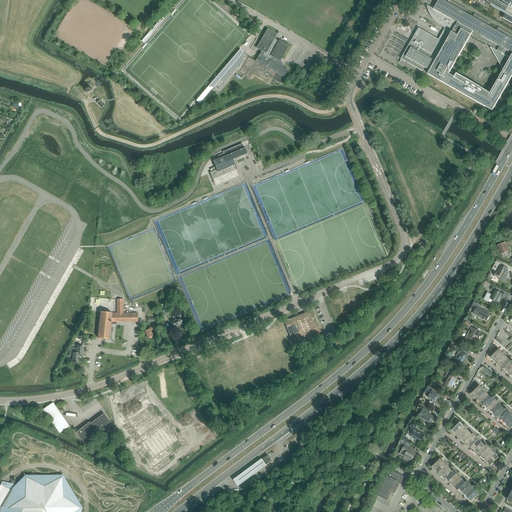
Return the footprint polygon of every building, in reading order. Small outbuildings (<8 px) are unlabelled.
[(451,0),(450,0),(449,3),(442,0),(438,0),(433,9),(427,5),(427,6),(427,7),(427,8),(428,9),(428,11),(429,12),(429,13),(430,15),(431,17),(433,19),(433,20),(435,21),(436,23),(438,24),(439,25),(441,26),(443,27),(445,28),(446,29),(440,40),(419,28),(414,36),(413,39),(412,39),(401,59),(423,71),(425,68),(430,71),(428,74),(492,111),(511,76),(511,34),(498,27),(497,30),(488,26),(490,22),(475,14),(473,17),(464,12),(466,9),(451,0)] [(511,0),(487,0),(486,3),(505,14),(502,18),(511,23),(511,0)] [(247,55),(243,52),(212,89),(218,94),(237,72),(250,79),(251,76),(252,74),(270,84),(273,79),(281,84),(285,77),(284,77),(288,70),(282,67),(282,66),(282,65),(281,62),(280,61),(279,61),(288,45),(289,46),(289,45),(282,42),(279,40),(280,41),(279,42),(274,39),(276,35),(277,35),(276,34),(267,29),(268,30),(257,49),(256,48),(261,51),(260,54),(256,61),(248,57),(248,56),(247,55)] [(242,144),(223,152),(225,156),(213,161),(217,170),(211,172),(210,173),(213,180),(237,169),(233,160),(247,154),(245,148),(244,148),(242,144)] [(508,252),(508,251),(505,243),(498,246),(502,254),(505,253),(506,256),(509,255),(508,252)] [(496,273),(494,276),(504,282),(506,279),(505,278),(508,272),(507,272),(508,269),(503,266),(501,269),(502,269),(499,274),(496,273)] [(492,286),(490,290),(494,292),(494,293),(492,296),(492,295),(488,293),(484,300),(486,300),(488,302),(490,299),(491,299),(496,302),(501,294),(495,291),(497,288),(492,286)] [(111,316),(112,313),(100,312),(98,338),(109,339),(111,323),(111,322),(138,322),(138,313),(132,313),(132,316),(123,316),(123,299),(117,299),(117,316),(111,316)] [(481,306),(475,302),(474,305),(477,307),(473,314),(486,321),(490,314),(480,308),(481,306)] [(284,322),(293,344),(297,342),(297,343),(299,342),(298,341),(321,332),(312,310),(289,320),(289,319),(287,320),(284,322)] [(174,327),(175,327),(176,328),(177,327),(177,326),(183,324),(180,318),(171,322),(172,325),(173,325),(174,327)] [(145,331),(148,338),(153,336),(151,331),(155,329),(153,326),(148,328),(149,330),(145,331)] [(465,339),(473,343),(474,341),(475,341),(477,338),(478,339),(480,336),(479,335),(480,332),(471,327),(469,331),(465,339)] [(502,353),(499,349),(499,350),(495,346),(494,346),(489,355),(491,357),(494,361),(502,353)] [(455,363),(462,367),(468,355),(466,354),(467,351),(462,348),(460,351),(461,352),(455,363)] [(494,361),(497,364),(505,356),(502,353),(494,361)] [(497,364),(500,367),(508,359),(505,356),(497,364)] [(500,367),(503,370),(511,361),(511,360),(511,362),(508,359),(500,367)] [(505,370),(507,372),(511,367),(511,361),(503,370),(504,369),(505,370)] [(454,377),(456,375),(448,371),(445,377),(448,379),(445,385),(451,388),(456,378),(454,377)] [(428,386),(424,392),(425,392),(430,395),(429,398),(428,398),(432,400),(433,401),(433,400),(436,402),(435,402),(436,402),(437,399),(440,400),(443,402),(443,401),(445,398),(445,397),(439,394),(439,395),(435,393),(436,390),(429,386),(428,386)] [(474,397),(482,389),(479,386),(476,389),(471,394),(474,397)] [(474,397),(477,400),(485,392),(482,389),(474,397)] [(477,400),(480,403),(488,395),(485,392),(477,400)] [(480,403),(483,406),(493,397),(491,398),(488,395),(480,403)] [(485,405),(488,408),(496,400),(493,397),(483,406),(483,407),(485,405)] [(488,408),(491,411),(499,403),(496,400),(488,408)] [(502,407),(499,403),(491,411),(494,414),(502,407)] [(45,412),(59,431),(65,427),(50,407),(45,412)] [(505,410),(502,407),(494,414),(497,418),(505,410)] [(418,418),(431,424),(435,417),(428,414),(429,411),(423,408),(418,418)] [(505,410),(497,418),(498,416),(501,419),(509,412),(506,408),(505,410)] [(501,419),(504,423),(511,414),(509,412),(501,419)] [(76,432),(84,443),(97,433),(98,435),(112,424),(104,414),(90,424),(89,422),(76,432)] [(410,436),(421,442),(425,435),(414,429),(415,427),(415,428),(417,425),(411,422),(410,425),(412,426),(409,430),(412,431),(410,436)] [(452,430),(455,434),(463,426),(460,422),(452,430)] [(466,429),(463,426),(455,434),(458,437),(466,429)] [(469,432),(466,429),(458,437),(461,440),(469,432)] [(461,440),(464,443),(473,434),(472,435),(469,432),(461,440)] [(465,442),(468,445),(476,437),(473,434),(464,443),(465,442)] [(468,445),(471,448),(479,440),(476,437),(468,445)] [(471,448),(474,451),(482,443),(479,440),(471,448)] [(485,446),(482,443),(474,451),(477,454),(479,452),(485,446)] [(402,450),(400,454),(404,457),(412,460),(415,453),(410,451),(412,448),(405,444),(402,450)] [(478,453),(481,456),(489,448),(486,445),(479,452),(477,454),(478,453)] [(481,456),(484,459),(492,451),(489,448),(481,456)] [(484,459),(487,462),(495,454),(492,451),(484,459)] [(495,454),(487,462),(490,465),(499,458),(495,454)] [(267,455),(261,459),(265,465),(271,461),(267,455)] [(265,466),(261,459),(233,480),(238,486),(265,466)] [(432,467),(435,470),(443,462),(440,459),(432,467)] [(435,470),(438,473),(446,465),(443,462),(435,470)] [(438,473),(441,476),(449,468),(446,465),(438,473)] [(444,479),(454,470),(452,471),(449,468),(441,476),(444,479)] [(386,475),(376,494),(366,511),(386,511),(391,504),(390,505),(388,503),(389,500),(393,493),(395,493),(394,494),(395,494),(404,477),(404,476),(404,477),(390,470),(390,469),(387,475),(386,475)] [(446,478),(449,481),(457,473),(454,470),(444,479),(446,478)] [(449,481),(451,484),(460,476),(457,473),(449,481)] [(2,482),(2,483),(0,486),(0,511),(81,511),(82,508),(63,475),(25,475),(16,485),(2,482)] [(451,484),(454,487),(463,480),(460,476),(451,484)] [(454,487),(457,491),(467,481),(465,483),(463,480),(454,487)] [(459,489),(462,492),(470,485),(467,481),(457,491),(458,491),(459,489)] [(462,492),(465,496),(473,488),(470,485),(462,492)] [(465,496),(468,499),(476,491),(473,488),(465,496)] [(476,491),(468,499),(471,502),(479,494),(476,491)]
